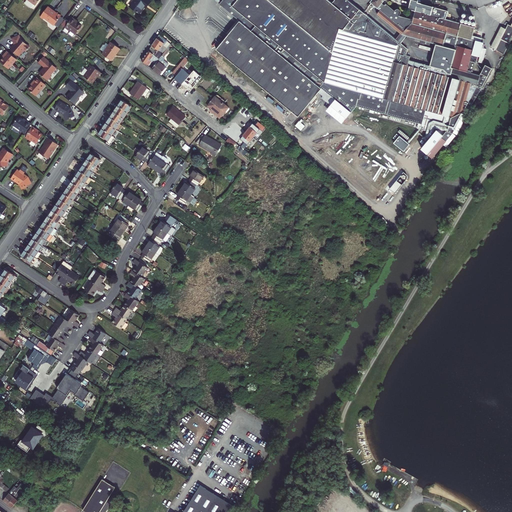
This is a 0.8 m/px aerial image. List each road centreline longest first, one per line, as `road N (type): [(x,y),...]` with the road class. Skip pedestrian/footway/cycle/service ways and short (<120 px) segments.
road 1 (unknown): [(173,24),(307,143)]
road 2 (residential): [(90,308),(114,292),(158,199)]
